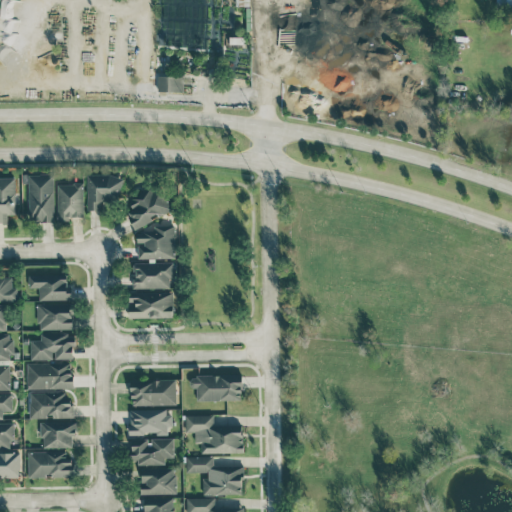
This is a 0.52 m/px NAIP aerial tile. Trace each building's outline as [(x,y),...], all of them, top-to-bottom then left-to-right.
[(156,91),(182,90),(182,74),(156,75),(156,91)] [(27,174),(28,221),(53,221),(52,173),(27,174)] [(86,210),(103,210),(103,200),(119,200),(118,174),(86,175),(86,210)] [(14,176),(0,176),(0,222),(6,222),(6,214),(14,214),(14,176)] [(57,218),(82,218),(82,183),(56,183),(57,218)] [(130,226),(152,224),(151,213),(169,212),(167,190),(137,193),(137,197),(128,197),(130,226)] [(173,257),(173,225),(152,225),(152,231),(136,231),(136,257),(173,257)] [(131,288),(168,287),(168,278),(173,278),(172,261),(131,262),(131,288)] [(27,275),(28,288),(38,287),(38,299),(70,299),(70,285),(66,285),(66,274),(27,275)] [(11,275),(0,275),(0,300),(16,300),(15,286),(11,287),(11,275)] [(128,317),(172,316),(171,291),(127,292),(128,317)] [(37,304),(37,329),(70,328),(69,303),(37,304)] [(10,333),(0,333),(0,359),(11,359),(10,333)] [(72,358),(71,333),(39,334),(39,339),(29,339),(29,359),(72,358)] [(26,388),(71,387),(70,362),(25,362),(26,388)] [(8,364),(0,363),(0,388),(8,389),(8,364)] [(188,375),(189,387),(195,387),(195,401),(240,399),(240,374),(188,375)] [(175,404),(174,379),(129,379),(129,405),(175,404)] [(72,417),(72,401),(64,401),(64,391),(28,392),(29,418),(72,417)] [(0,418),(1,418),(1,411),(11,411),(10,393),(0,392),(0,418)] [(168,408),(128,409),(129,434),(166,433),(166,426),(169,426),(168,408)] [(241,424),(212,425),(212,414),(184,415),(185,432),(194,432),(194,442),(200,442),(200,452),(241,452),(241,424)] [(40,421),(40,447),(73,446),(73,421),(40,421)] [(0,448),(8,448),(8,439),(12,439),(12,422),(0,422),(0,448)] [(172,437),(148,438),(129,438),(129,459),(136,459),(137,464),(164,464),(163,457),(173,457),(172,437)] [(64,451),(28,452),(28,477),(72,476),(72,457),(65,458),(64,451)] [(0,476),(19,476),(19,452),(0,452),(0,476)] [(203,494),(243,493),(242,465),(212,466),(212,455),(185,456),(186,473),(202,473),(203,494)] [(175,467),(140,468),(141,494),(176,493),(175,467)] [(144,497),(143,511),(172,511),(173,497),(144,497)] [(244,511),(244,506),(214,506),(214,497),(186,497),(186,511),(244,511)]
